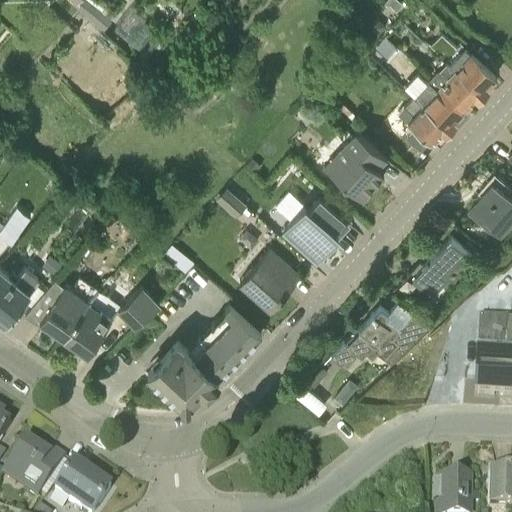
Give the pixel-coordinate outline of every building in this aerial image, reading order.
[(104,28),(113,19),(93,0),(81,0),(78,3),(104,28)] [(377,34),(386,24),(376,16),(368,26),(377,34)] [(487,88),(485,86),(495,75),(464,46),(463,46),(461,44),(456,49),(441,34),(431,45),(445,59),(449,63),(482,93),(487,88)] [(396,47),(384,37),(375,47),(387,57),(396,47)] [(444,60),(430,77),(464,109),(475,96),(477,98),(482,93),(449,63),(448,64),(444,60)] [(464,109),(430,77),(428,79),(417,69),(404,84),(414,94),(413,94),(449,128),(454,122),(452,121),(464,109)] [(407,120),(433,143),(443,131),(445,133),(449,128),(413,94),(398,110),(408,119),(407,120)] [(375,168),(385,156),(355,129),(323,165),(362,200),(377,182),(373,178),(379,171),(375,168)] [(511,226),(511,200),(511,199),(511,193),(496,179),(493,182),(492,181),(467,208),(500,239),(511,226)] [(246,204),(226,186),(216,198),(236,216),(246,204)] [(305,203),(283,227),(316,257),(337,232),(333,228),(343,217),(319,196),(309,207),(305,203)] [(473,255),(449,233),(448,235),(450,237),(413,278),(407,273),(406,274),(434,298),(443,288),(449,294),(460,282),(453,276),(473,255)] [(187,267),(196,257),(172,238),(163,249),(187,267)] [(271,307),(300,275),(268,246),(239,278),(271,307)] [(41,266),(53,275),(61,264),(49,256),(41,266)] [(0,316),(4,320),(38,277),(23,265),(17,272),(10,267),(7,272),(0,266),(0,316)] [(63,335),(87,300),(90,296),(98,288),(79,274),(73,284),(66,280),(39,319),(63,335)] [(135,325),(153,307),(160,300),(142,282),(118,307),(135,325)] [(87,352),(111,317),(120,303),(98,288),(90,296),(87,300),(63,335),(87,352)] [(202,394),(261,331),(229,302),(223,308),(225,310),(206,329),(204,328),(186,347),(178,340),(147,372),(181,403),(181,404),(189,404),(188,403),(199,391),(202,394)] [(331,354),(345,367),(357,353),(361,357),(370,347),(390,365),(430,328),(412,312),(398,302),(388,312),(380,305),(374,313),(372,311),(370,313),(372,315),(347,343),(343,340),(331,354)] [(511,320),(506,320),(479,318),(477,355),(476,373),(475,373),(474,395),(511,396),(511,320)] [(331,382),(338,366),(326,361),(319,377),(331,382)] [(350,395),(345,391),(344,391),(338,391),(334,397),(343,404),(350,395)] [(5,417),(0,413),(0,440),(10,426),(2,421),(5,417)] [(37,499),(65,458),(53,450),(50,456),(25,439),(6,468),(30,485),(26,491),(37,499)] [(267,470),(263,460),(252,464),(255,474),(267,470)] [(94,511),(110,489),(74,464),(54,492),(83,511),(94,511)] [(509,471),(490,470),(489,504),(511,505),(511,471),(509,472),(509,471)] [(469,511),(469,479),(442,479),(442,503),(437,503),(437,511),(469,511)]
